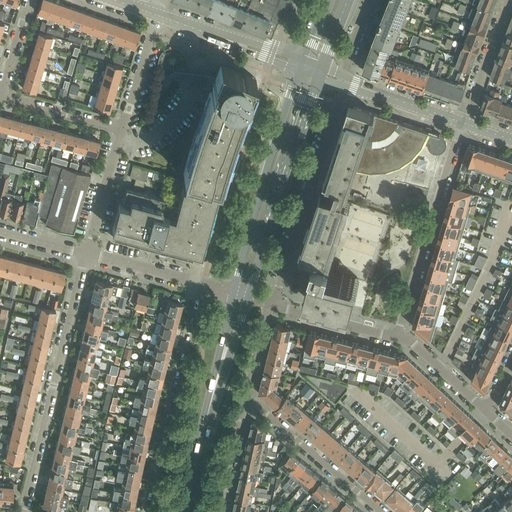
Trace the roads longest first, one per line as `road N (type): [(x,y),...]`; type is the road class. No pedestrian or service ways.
road 1 (residential): [(23,511),(87,256)]
road 2 (tertiary): [(300,65),(233,294)]
road 3 (tertiary): [(248,299),(320,72)]
road 4 (residential): [(272,306),(343,81)]
road 5 (residential): [(205,286),(150,511)]
road 6 (residential): [(397,338),(464,123)]
road 7 (residential): [(380,511),(245,396)]
road 8 (tertiary): [(185,511),(221,360)]
road 9 (tertiary): [(300,65),(156,15)]
road 10 (residential): [(87,256),(122,129)]
road 11 (residential): [(464,123),(510,0)]
road 12 (residential): [(397,338),(272,306)]
road 13 (tertiary): [(464,123),(343,81)]
road 14 (residential): [(122,129),(0,96)]
road 15 (residential): [(205,286),(87,256)]
